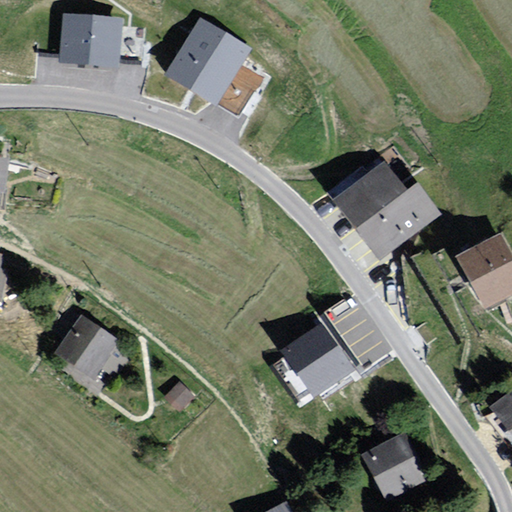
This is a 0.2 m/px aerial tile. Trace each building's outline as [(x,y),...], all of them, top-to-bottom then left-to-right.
[(120,23),(66,17),(61,58),(116,65),(120,23)] [(248,49),(204,20),(169,73),(213,102),(248,49)] [(383,163),(336,198),(379,256),(437,213),(417,186),(407,194),(383,163)] [(511,260),(500,237),(461,257),(485,305),(511,291),(511,260)] [(81,319),(53,357),(91,384),(118,345),(81,319)] [(349,367),(319,326),(284,352),(314,393),(349,367)] [(180,387),(164,401),(177,416),(194,402),(180,387)] [(511,394),(489,411),(511,441),(511,394)] [(402,438),(367,456),(390,498),(424,480),(402,438)]
